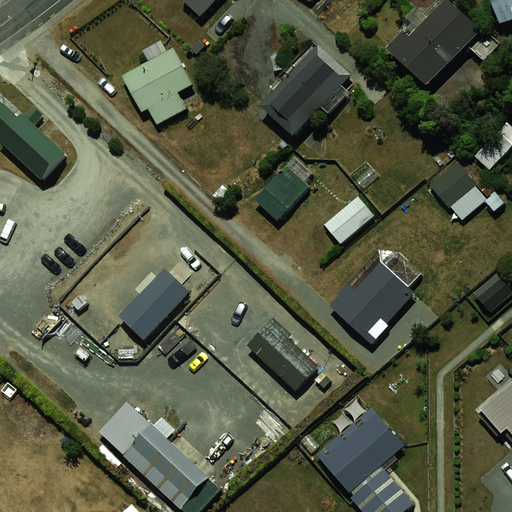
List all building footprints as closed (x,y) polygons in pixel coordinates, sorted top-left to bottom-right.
[(185,0),(202,17),(219,0),(185,0)] [(511,0),(488,0),(495,23),(511,18),(511,0)] [(431,3),(379,59),(414,94),(467,43),(431,3)] [(327,46),(268,104),(303,135),(358,73),(327,46)] [(172,48),(120,75),(139,111),(150,106),(175,93),(191,85),(172,48)] [(175,93),(150,106),(159,124),(184,111),(175,93)] [(70,158),(11,100),(0,111),(0,145),(42,186),(70,158)] [(457,153),(427,183),(459,218),(488,192),(457,153)] [(290,169),(258,202),(280,223),(312,191),(290,169)] [(352,189),(318,219),(337,240),(371,210),(352,189)] [(166,268),(119,316),(144,340),(191,293),(166,268)] [(363,269),(326,303),(365,341),(399,305),(363,269)] [(273,321),(248,346),(294,389),(318,364),(273,321)] [(511,379),(485,402),(511,434),(511,379)] [(401,439),(368,404),(316,454),(350,489),(378,462),(401,439)] [(196,511),(218,489),(148,424),(121,453),(184,511),(196,511)] [(378,462),(350,489),(372,511),(399,511),(413,499),(378,462)]
